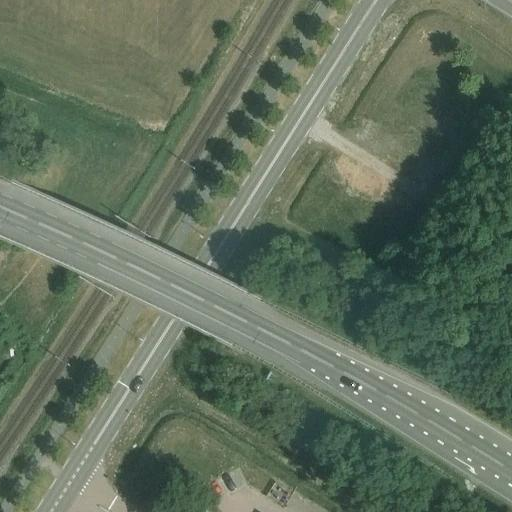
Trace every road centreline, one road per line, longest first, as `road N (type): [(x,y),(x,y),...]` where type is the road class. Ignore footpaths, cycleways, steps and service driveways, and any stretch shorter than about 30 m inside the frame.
road 1 (secondary): [(53,511),(376,0)]
road 2 (primary): [(511,472),(242,321),(0,207)]
